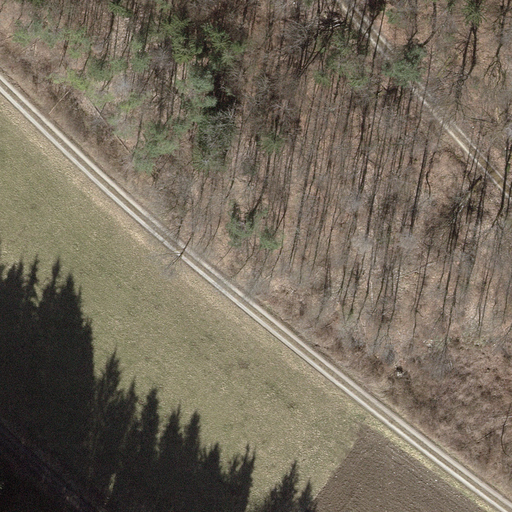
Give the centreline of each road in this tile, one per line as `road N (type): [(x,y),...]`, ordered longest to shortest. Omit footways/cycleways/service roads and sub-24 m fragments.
road 1 (track): [(0,75),(137,215),(501,511)]
road 2 (track): [(511,185),(346,0)]
road 3 (track): [(0,419),(108,511)]
